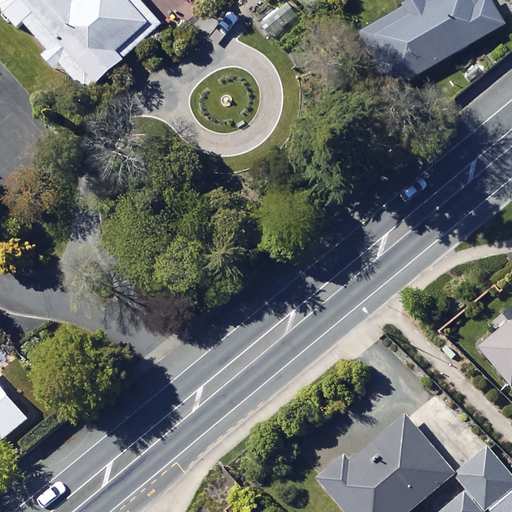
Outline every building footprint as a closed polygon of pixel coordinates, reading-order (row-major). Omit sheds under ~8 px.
[(51,73),(60,65),(81,91),(156,29),(131,0),(18,0),(30,13),(21,20),(48,52),(40,59),(51,73)] [(505,24),(490,0),(484,0),(481,2),(479,0),(404,0),(352,31),(387,92),(505,24)] [(511,319),(475,349),(507,390),(511,385),(511,319)] [(0,441),(29,417),(0,383),(0,441)] [(405,511),(449,477),(400,417),(350,459),(345,453),(312,481),(337,511),(405,511)] [(511,511),(511,477),(488,447),(451,477),(464,492),(439,511),(511,511)]
